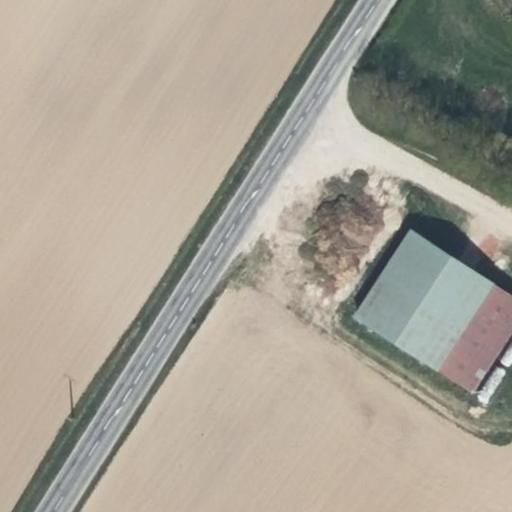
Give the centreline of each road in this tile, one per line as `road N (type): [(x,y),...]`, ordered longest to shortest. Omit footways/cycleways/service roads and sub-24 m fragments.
road 1 (tertiary): [(48,511),(375,0)]
road 2 (unknown): [(333,66),(511,188)]
